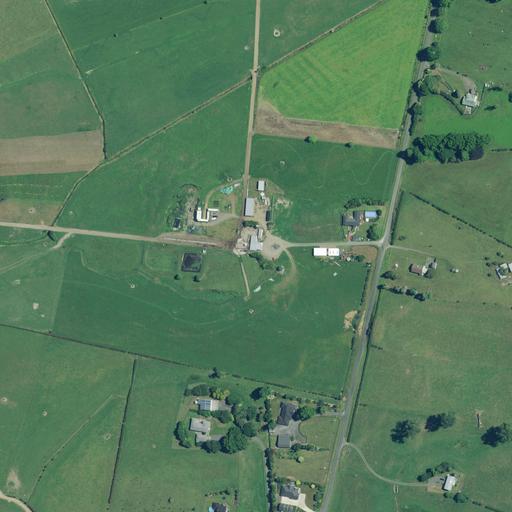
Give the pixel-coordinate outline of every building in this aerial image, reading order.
[(469,97),(465,96),(464,104),(477,107),(478,102),(477,101),(478,95),(469,94),(469,97)] [(268,181),(260,181),(260,190),(268,191),(268,181)] [(256,198),(248,198),(247,215),(254,216),(256,198)] [(362,215),(349,215),(349,225),(355,225),(355,226),(362,226),(362,215)] [(258,236),(253,235),(251,250),(257,250),(257,249),(262,250),(263,243),(257,242),(258,236)] [(425,266),(415,263),(413,271),(421,273),(420,275),(423,275),(424,272),(426,273),(427,271),(428,271),(428,269),(425,268),(425,266)] [(509,267),(507,263),(501,266),(502,267),(498,269),(502,279),(507,277),(504,269),(509,267)] [(213,400),(198,399),(197,404),(202,404),(202,409),(212,410),(213,400)] [(296,404),(284,402),(283,407),(284,407),(282,417),(280,416),(279,423),(290,426),(291,420),(293,420),(295,410),(296,404)] [(199,419),(194,418),(192,430),(209,432),(211,422),(205,421),(204,424),(198,423),(199,419)] [(208,436),(198,434),(197,442),(200,443),(201,441),(207,442),(208,436)] [(292,436),(280,435),(279,447),(291,447),(292,436)] [(456,477),(450,475),(446,488),(452,491),(454,485),(455,485),(456,480),(455,480),(456,477)] [(295,486),(289,485),(288,486),(284,485),(282,495),(286,496),(291,496),(290,500),(299,501),(300,493),(299,493),(300,488),(295,487),(295,486)] [(223,504),(216,502),(214,509),(219,510),(218,511),(228,511),(229,507),(223,506),(223,504)] [(297,511),(298,506),(282,503),(280,510),(290,511),(297,511)]
